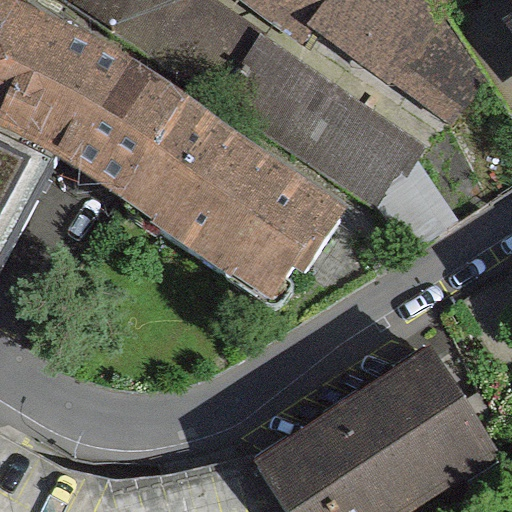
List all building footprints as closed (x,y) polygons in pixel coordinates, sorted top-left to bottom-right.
[(60,0),(376,208),(422,139),(212,0),(60,0)] [(309,216),(0,31),(0,155),(41,180),(255,307),(309,216)] [(0,257),(41,180),(0,155),(0,257)] [(432,357),(259,465),(288,511),(423,511),(499,465),(432,357)] [(128,511),(195,511),(246,504),(240,470),(125,487),(128,511)] [(0,511),(124,511),(123,505),(49,511),(0,492),(0,511)]
